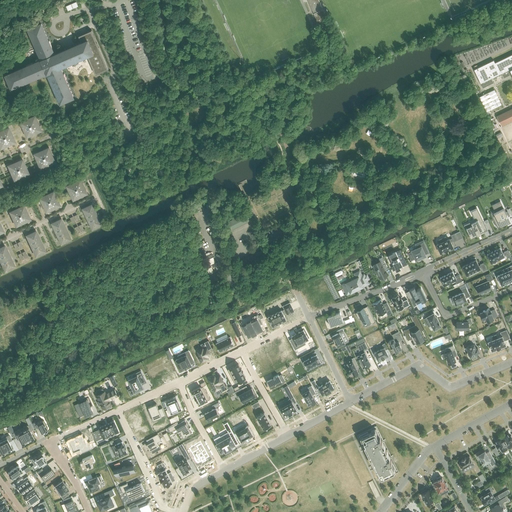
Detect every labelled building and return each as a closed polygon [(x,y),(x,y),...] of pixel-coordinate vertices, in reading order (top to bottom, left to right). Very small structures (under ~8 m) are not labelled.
[(307,0),(312,10),(315,9),(315,11),(322,8),(321,6),(322,6),(318,0),(307,0)] [(77,1),(66,5),(68,10),(78,6),(77,1)] [(327,18),(323,9),(313,13),(318,22),(327,18)] [(87,56),(96,74),(108,69),(92,30),(79,36),(79,38),(81,41),(55,52),(42,22),(27,28),(40,59),(4,74),(11,89),(46,73),(60,104),(75,98),(62,67),(87,56)] [(511,54),(495,62),(493,60),(474,69),(483,87),(493,82),(491,79),(502,73),(504,77),(511,73),(511,54)] [(496,89),(480,95),(486,111),(502,104),(496,89)] [(511,120),(511,108),(497,116),(501,126),(505,124),(503,120),(510,117),(511,121),(511,120)] [(38,123),(36,119),(35,116),(32,117),(28,119),(31,126),(38,123)] [(31,126),(28,119),(24,121),(21,122),(22,125),(24,129),(31,126)] [(41,130),(40,127),(38,123),(31,126),(34,133),(38,131),(41,130)] [(34,133),(31,126),(24,129),(26,133),(26,134),(27,136),(30,135),(34,133)] [(11,135),(9,130),(10,130),(8,127),(6,129),(1,131),(4,138),(11,135)] [(15,142),(13,139),(11,135),(4,138),(7,145),(12,143),(15,142)] [(52,155),(50,150),(49,148),(46,149),(42,151),(45,158),(52,155)] [(45,158),(42,151),(37,153),(35,154),(36,157),(36,156),(38,161),(45,158)] [(55,162),(54,159),(52,155),(45,158),(48,165),(52,163),(55,162)] [(48,165),(45,158),(38,161),(40,165),(41,168),(44,167),(43,167),(48,165)] [(25,166),(23,162),(22,159),(19,160),(20,161),(15,163),(18,169),(25,166)] [(18,169),(15,163),(11,164),(8,165),(9,168),(11,172),(18,169)] [(28,173),(27,171),(25,166),(18,169),(21,176),(25,174),(26,175),(28,173)] [(364,177),(365,171),(354,168),(352,174),(364,177)] [(21,176),(18,169),(11,172),(13,177),(14,180),(17,178),(21,176)] [(84,186),(83,184),(82,182),(81,179),(78,180),(78,181),(74,183),(77,189),(84,186)] [(77,189),(74,183),(70,185),(69,184),(67,186),(68,188),(70,193),(77,189)] [(87,193),(86,190),(84,186),(77,189),(80,196),(84,194),(85,194),(87,193)] [(80,196),(77,189),(70,193),(72,197),(73,200),(76,198),(80,196)] [(57,198),(56,196),(55,194),(54,191),(51,192),(51,193),(47,195),(50,201),(57,198)] [(50,201),(47,195),(43,196),(40,198),(41,201),(41,200),(43,205),(50,201)] [(61,205),(59,202),(57,198),(50,201),(53,208),(58,206),(61,205)] [(53,208),(50,201),(43,205),(45,209),(46,212),(50,210),(53,208)] [(500,202),(493,205),(497,214),(493,216),(498,227),(497,228),(498,228),(502,226),(506,224),(505,222),(509,220),(508,217),(510,216),(507,211),(506,212),(500,201),(500,202)] [(97,214),(95,210),(93,205),(92,204),(91,204),(91,205),(83,208),(88,218),(97,214)] [(27,212),(26,210),(25,208),(24,205),(20,207),(17,209),(20,215),(27,212)] [(20,215),(17,209),(12,211),(12,210),(9,212),(11,214),(13,218),(20,215)] [(472,225),(466,228),(471,238),(476,235),(477,235),(477,236),(478,235),(477,235),(479,234),(480,234),(479,233),(487,229),(487,231),(488,230),(477,209),(472,211),(476,220),(471,223),(472,225)] [(30,219),(29,216),(27,212),(20,215),(23,222),(27,220),(30,219)] [(233,229),(251,220),(247,212),(229,221),(233,229)] [(101,223),(100,220),(97,214),(88,218),(93,228),(100,225),(101,225),(102,224),(101,223)] [(23,222),(20,215),(13,218),(15,223),(16,226),(19,224),(23,222)] [(66,229),(64,224),(61,219),(54,223),(53,222),(52,223),(53,225),(53,224),(57,233),(66,229)] [(71,239),(68,234),(66,229),(57,233),(61,242),(62,243),(63,243),(63,242),(71,239)] [(261,241),(255,229),(249,232),(255,244),(261,241)] [(40,241),(38,237),(36,232),(36,231),(34,231),(34,232),(26,235),(31,245),(40,241)] [(439,243),(437,244),(441,253),(453,247),(451,242),(453,241),(454,241),(457,240),(455,233),(451,235),(452,238),(450,239),(449,238),(447,240),(446,236),(437,240),(439,243)] [(44,250),(43,247),(40,241),(31,245),(36,255),(44,252),(45,251),(45,250),(44,250)] [(413,253),(409,254),(412,260),(415,258),(416,260),(419,258),(420,259),(420,258),(421,257),(422,258),(422,257),(425,256),(425,254),(428,253),(424,242),(423,241),(416,244),(418,248),(412,251),(413,253)] [(9,256),(7,251),(5,246),(0,247),(0,259),(0,260),(9,256)] [(500,248),(487,254),(491,263),(504,256),(506,255),(507,258),(511,256),(508,250),(504,252),(503,253),(500,248)] [(400,249),(389,255),(394,265),(391,267),(393,271),(396,269),(396,271),(401,269),(400,267),(407,264),(400,249)] [(235,256),(232,250),(227,253),(229,258),(235,256)] [(244,267),(266,256),(262,250),(241,261),(244,267)] [(227,264),(222,253),(216,256),(222,267),(227,264)] [(387,275),(385,270),(388,268),(382,255),(381,255),(382,257),(379,258),(380,262),(376,264),(378,268),(374,269),(377,276),(378,275),(380,278),(384,277),(387,275)] [(14,266),(12,261),(9,256),(0,260),(4,269),(5,270),(6,270),(6,269),(14,266)] [(476,260),(462,266),(462,267),(467,275),(480,268),(481,267),(483,270),(487,269),(484,262),(480,264),(481,265),(479,266),(476,260)] [(498,275),(497,275),(498,276),(502,284),(501,284),(502,285),(502,284),(507,282),(507,283),(511,281),(511,279),(511,265),(509,266),(511,270),(506,271),(502,273),(498,275)] [(237,284),(229,267),(223,270),(231,287),(237,284)] [(223,277),(221,271),(210,276),(212,282),(223,277)] [(448,274),(440,277),(444,285),(454,280),(456,283),(458,283),(462,281),(459,275),(455,276),(452,271),(448,274)] [(368,283),(366,280),(369,279),(367,275),(364,276),(363,275),(361,276),(360,272),(355,275),(357,278),(354,279),(354,280),(353,281),(352,280),(352,281),(349,282),(348,282),(347,283),(346,283),(348,286),(344,288),(345,288),(348,293),(346,294),(348,293),(348,292),(355,289),(355,290),(356,289),(356,290),(357,290),(356,289),(358,288),(358,289),(359,289),(358,288),(362,286),(368,283)] [(488,281),(476,286),(480,294),(492,289),(488,281),(492,279),(490,273),(485,275),(488,281)] [(414,287),(409,290),(410,290),(413,296),(415,301),(420,299),(422,302),(427,299),(421,288),(416,290),(414,287)] [(463,292),(452,297),(456,305),(467,300),(465,295),(469,293),(466,287),(461,289),(463,292)] [(393,296),(392,297),(394,302),(395,305),(397,308),(397,309),(401,307),(402,308),(403,308),(410,305),(407,299),(403,301),(401,298),(400,298),(398,294),(397,294),(396,294),(394,295),(394,296),(393,296)] [(381,299),(372,304),(373,304),(378,315),(378,316),(386,312),(388,315),(392,313),(387,302),(386,302),(387,304),(384,305),(384,304),(383,304),(381,300),(381,299)] [(268,316),(268,317),(272,326),(273,326),(277,324),(278,323),(281,322),(286,320),(286,319),(284,315),(286,313),(287,314),(287,315),(287,314),(294,311),(290,303),(290,302),(289,303),(283,306),(285,309),(282,311),(282,310),(281,310),(277,312),(276,312),(273,314),(268,316)] [(358,312),(355,313),(358,319),(360,318),(363,324),(364,323),(368,321),(370,324),(374,321),(375,322),(375,321),(367,306),(367,307),(364,309),(363,307),(364,309),(362,310),(362,308),(357,310),(358,312)] [(483,312),(480,313),(481,316),(482,319),(486,318),(488,322),(489,322),(490,322),(489,321),(490,321),(490,320),(493,319),(493,317),(497,315),(495,309),(491,311),(490,310),(489,308),(483,311),(483,312)] [(340,312),(327,317),(330,326),(338,323),(340,326),(346,324),(344,320),(343,321),(342,318),(341,318),(340,316),(341,315),(340,312)] [(434,313),(427,316),(434,329),(441,325),(438,321),(439,321),(436,316),(436,317),(434,313)] [(246,324),(241,326),(245,335),(247,334),(248,337),(249,336),(252,335),(252,336),(257,334),(257,333),(256,332),(259,331),(257,326),(261,324),(262,323),(260,319),(263,317),(261,314),(258,315),(259,317),(254,320),(251,321),(251,320),(246,323),(246,324)] [(405,330),(403,331),(405,334),(408,340),(412,338),(414,338),(416,337),(418,341),(423,338),(424,338),(422,334),(425,333),(416,314),(415,314),(418,320),(415,322),(417,326),(419,329),(415,331),(413,328),(412,328),(406,331),(405,330)] [(466,321),(457,322),(457,329),(469,329),(468,324),(472,323),(470,318),(466,320),(466,321)] [(236,324),(232,326),(237,336),(241,335),(236,324)] [(338,333),(332,336),(338,347),(345,343),(340,333),(344,331),(342,328),(337,331),(338,333)] [(292,336),(291,336),(292,337),(292,338),(295,342),(292,344),(295,350),(298,348),(298,347),(298,346),(297,346),(297,345),(304,341),(308,339),(308,338),(304,330),(303,330),(299,332),(299,331),(299,332),(298,332),(299,332),(296,333),(295,333),(296,334),(292,336)] [(489,343),(487,343),(489,348),(490,347),(491,347),(492,350),(497,348),(501,347),(505,345),(506,345),(506,344),(505,344),(504,341),(510,338),(506,330),(500,332),(502,336),(497,338),(496,335),(492,336),(493,339),(489,341),(488,341),(488,342),(489,343)] [(400,344),(399,341),(402,339),(400,333),(396,335),(397,337),(391,340),(391,339),(388,341),(390,345),(392,348),(393,347),(396,352),(399,350),(402,349),(399,344),(400,344)] [(230,337),(216,343),(220,352),(234,345),(230,337)] [(202,348),(198,350),(200,355),(198,356),(200,361),(202,360),(207,358),(206,356),(208,355),(209,355),(210,355),(208,351),(212,349),(208,340),(204,342),(204,343),(204,344),(204,345),(205,345),(206,347),(203,348),(202,348)] [(365,342),(358,346),(361,353),(357,355),(359,359),(359,360),(361,364),(361,363),(363,367),(365,367),(366,366),(366,367),(369,365),(370,364),(365,352),(364,352),(364,350),(368,348),(365,342)] [(374,352),(374,353),(378,360),(379,360),(382,359),(384,357),(385,357),(388,356),(388,355),(388,356),(388,355),(385,350),(388,348),(385,343),(382,344),(384,348),(374,352)] [(479,352),(478,348),(476,348),(474,344),(466,347),(468,352),(467,353),(468,357),(470,356),(471,358),(476,356),(476,354),(478,353),(477,352),(479,352)] [(444,353),(441,354),(443,359),(446,357),(448,363),(456,360),(454,357),(457,355),(455,349),(450,351),(449,349),(446,350),(443,351),(444,353)] [(179,358),(176,360),(181,370),(185,369),(188,367),(191,365),(190,362),(193,361),(190,353),(183,356),(182,356),(181,354),(178,356),(179,358)] [(308,359),(304,361),(308,369),(320,362),(319,360),(318,357),(316,355),(312,357),(308,359)] [(358,364),(354,357),(345,361),(348,368),(347,369),(349,373),(352,372),(354,375),(358,372),(355,365),(358,364)] [(161,366),(152,370),(158,381),(167,377),(166,375),(171,373),(165,361),(160,363),(161,366)] [(233,366),(227,369),(234,383),(239,380),(241,383),(246,381),(244,378),(245,377),(243,372),(243,371),(242,372),(241,369),(241,368),(241,369),(238,364),(234,366),(233,366)] [(132,390),(129,391),(130,392),(129,392),(131,395),(140,391),(139,390),(142,389),(141,387),(142,387),(140,384),(145,381),(145,380),(141,371),(137,373),(135,374),(137,377),(130,380),(132,385),(130,385),(130,386),(132,390)] [(272,378),(267,381),(270,386),(270,388),(272,387),(274,385),(274,386),(275,385),(278,384),(278,383),(281,382),(282,382),(280,377),(282,376),(281,374),(279,375),(278,375),(273,377),(274,378),(272,379),(272,378)] [(214,376),(209,379),(210,380),(209,381),(211,384),(212,383),(215,390),(220,387),(222,391),(228,389),(226,385),(225,386),(220,376),(215,378),(214,376)] [(314,380),(311,382),(319,395),(322,393),(322,394),(326,392),(326,393),(331,390),(334,388),(330,380),(318,387),(314,380)] [(200,386),(192,391),(194,396),(196,399),(196,400),(199,405),(210,399),(203,386),(206,385),(204,382),(200,384),(202,387),(201,387),(200,386)] [(309,390),(302,393),(305,398),(304,398),(306,402),(307,402),(309,405),(311,403),(312,404),(316,401),(313,397),(312,395),(316,393),(311,385),(307,388),(309,390)] [(242,388),(237,391),(239,395),(240,395),(243,402),(255,395),(253,391),(252,388),(244,392),(242,388)] [(97,395),(97,396),(99,401),(97,402),(99,406),(101,405),(103,409),(111,405),(109,400),(117,396),(114,389),(106,393),(105,392),(104,392),(97,395)] [(280,408),(284,416),(289,414),(293,412),(292,412),(296,409),(293,404),(296,402),(292,395),(289,397),(291,402),(280,408)] [(169,409),(166,410),(168,416),(182,410),(176,397),(173,398),(170,399),(169,400),(170,400),(166,401),(169,409)] [(87,401),(77,406),(81,416),(84,414),(85,414),(85,416),(93,413),(92,411),(87,401)] [(204,413),(208,420),(219,414),(219,415),(219,414),(216,407),(220,405),(218,402),(212,405),(214,409),(205,413),(204,413)] [(149,410),(148,410),(152,421),(165,415),(162,407),(159,409),(156,403),(153,404),(154,405),(152,406),(152,405),(148,407),(149,410)] [(264,412),(257,417),(263,429),(266,427),(269,426),(271,424),(268,420),(267,417),(264,412)] [(35,421),(32,423),(35,428),(38,427),(41,433),(45,431),(47,428),(45,424),(45,423),(44,421),(43,421),(42,420),(36,423),(35,421)] [(177,422),(168,428),(170,431),(170,432),(175,429),(176,429),(179,433),(179,432),(181,435),(182,434),(183,437),(186,435),(186,436),(187,435),(193,431),(190,427),(189,428),(188,424),(185,420),(181,422),(178,424),(177,422)] [(106,425),(100,428),(104,437),(111,434),(111,433),(118,430),(114,421),(107,424),(106,425)] [(220,436),(214,439),(217,443),(220,449),(221,451),(225,449),(226,450),(226,451),(232,447),(231,447),(231,446),(235,444),(233,440),(236,438),(227,422),(224,424),(228,432),(220,437),(220,436)] [(27,425),(21,428),(28,441),(34,438),(30,431),(33,429),(30,424),(27,425)] [(244,425),(235,430),(241,441),(246,439),(246,440),(249,438),(249,437),(253,435),(251,432),(250,429),(248,426),(245,428),(244,425)] [(399,472),(384,441),(376,425),(357,435),(358,438),(344,446),(362,485),(367,482),(375,478),(375,479),(377,478),(379,481),(399,472)] [(15,432),(12,433),(15,439),(18,437),(22,444),(28,441),(21,428),(15,431),(15,432)] [(151,442),(147,444),(152,453),(161,448),(157,442),(161,440),(157,434),(149,439),(151,442)] [(511,446),(511,441),(511,440),(511,439),(511,437),(511,435),(509,436),(507,434),(507,435),(506,434),(503,436),(503,437),(502,437),(502,438),(509,449),(511,446)] [(6,437),(0,440),(6,451),(8,450),(10,451),(12,449),(12,448),(9,442),(12,440),(9,435),(5,437),(6,437)] [(73,440),(69,441),(71,445),(74,452),(75,451),(80,449),(82,453),(91,449),(89,445),(87,446),(86,445),(87,445),(84,439),(83,439),(81,436),(77,438),(78,441),(75,442),(73,440)] [(509,449),(502,438),(501,438),(500,437),(496,439),(497,440),(496,441),(497,443),(495,444),(497,448),(500,447),(503,452),(509,449)] [(122,441),(111,446),(116,457),(127,452),(125,449),(126,448),(124,445),(122,441)] [(203,447),(192,453),(198,464),(209,457),(203,447)] [(496,463),(489,451),(486,453),(485,450),(480,453),(479,451),(479,452),(476,453),(475,453),(478,458),(480,457),(482,460),(482,462),(482,461),(483,463),(488,460),(492,466),(496,463)] [(36,456),(31,460),(34,464),(36,463),(38,466),(41,465),(42,467),(47,464),(45,461),(46,461),(44,458),(44,457),(44,456),(43,454),(42,454),(41,453),(37,456),(36,456)] [(84,460),(80,462),(83,469),(83,468),(86,467),(87,469),(93,467),(91,462),(95,461),(92,455),(82,459),(83,459),(84,460)] [(474,463),(469,456),(466,457),(461,459),(462,460),(458,462),(463,469),(474,463)] [(183,459),(178,462),(182,470),(181,470),(183,474),(184,473),(184,474),(189,471),(188,469),(191,467),(187,460),(184,461),(183,459)] [(166,461),(159,464),(161,467),(162,467),(163,470),(160,471),(162,476),(164,480),(166,485),(168,484),(169,485),(172,484),(171,482),(174,481),(172,477),(175,475),(173,471),(170,473),(168,468),(167,468),(166,465),(167,465),(166,461)] [(11,470),(8,473),(9,475),(10,477),(12,479),(19,474),(20,476),(25,472),(24,470),(22,471),(18,465),(14,468),(14,467),(11,470)] [(122,467),(113,469),(116,475),(136,471),(133,465),(125,467),(125,466),(122,466),(122,467)] [(51,468),(40,476),(44,481),(55,474),(51,468)] [(482,474),(478,476),(483,483),(486,481),(482,474)] [(90,483),(87,484),(88,486),(89,486),(91,492),(102,487),(100,482),(103,481),(100,475),(89,480),(90,483)] [(22,478),(16,483),(18,486),(17,486),(19,488),(20,490),(22,492),(33,484),(28,476),(23,480),(22,478)] [(434,482),(439,492),(447,487),(442,477),(437,480),(434,482)] [(62,480),(55,485),(57,488),(59,492),(61,494),(60,495),(62,499),(69,494),(67,490),(69,489),(66,486),(67,486),(64,483),(62,480)] [(127,483),(120,487),(123,493),(126,492),(129,498),(145,491),(141,483),(129,488),(127,483)] [(27,495),(25,497),(27,499),(28,502),(30,504),(31,503),(33,505),(39,501),(37,499),(40,496),(39,495),(38,495),(38,494),(37,492),(36,492),(34,489),(27,494),(27,495)] [(102,499),(97,501),(102,511),(107,509),(106,507),(113,503),(111,499),(110,496),(115,494),(112,489),(106,492),(108,496),(106,497),(105,498),(102,499)] [(434,499),(429,489),(426,490),(426,489),(421,492),(425,500),(423,500),(425,505),(430,502),(434,499)] [(494,497),(490,491),(481,496),(483,499),(481,500),(484,504),(491,499),(493,502),(500,498),(498,495),(494,497)] [(70,497),(62,500),(64,503),(65,503),(68,511),(71,511),(78,509),(76,504),(75,505),(72,499),(71,499),(70,497)] [(505,508),(502,502),(507,500),(505,497),(497,502),(498,504),(491,508),(493,511),(504,511),(503,510),(504,509),(503,509),(505,508)] [(137,506),(130,509),(131,509),(132,511),(137,511),(138,511),(137,511),(151,511),(148,503),(149,503),(149,502),(147,503),(142,506),(140,502),(136,504),(137,506)]
